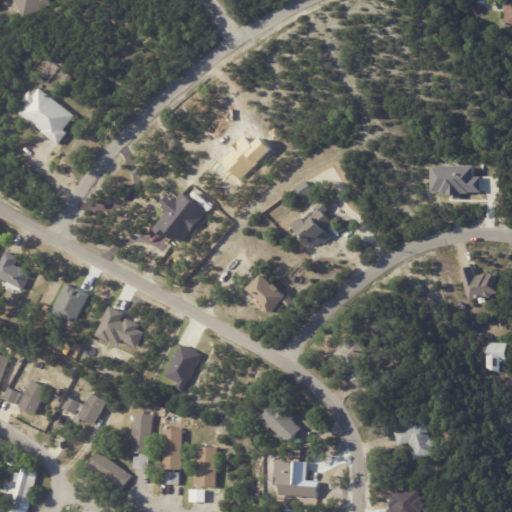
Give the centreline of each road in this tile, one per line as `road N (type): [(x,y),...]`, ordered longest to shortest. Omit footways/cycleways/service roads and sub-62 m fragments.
road 1 (residential): [(0,208),(289,364),(334,400),(362,469),(362,511)]
road 2 (residential): [(314,0),(248,36),(137,136),(56,239)]
road 3 (residential): [(289,364),(351,296),(397,265),(461,239),(511,236)]
